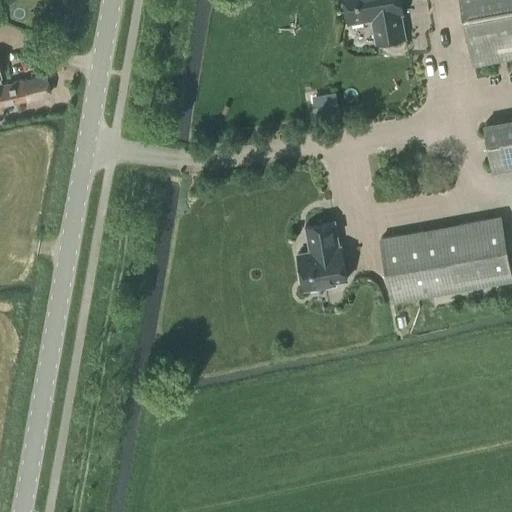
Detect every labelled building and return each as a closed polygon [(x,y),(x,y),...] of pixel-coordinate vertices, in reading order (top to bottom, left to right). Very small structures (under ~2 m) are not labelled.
[(344,0),(349,25),(372,21),(377,45),(406,40),(402,16),(404,16),(400,0),(344,0)] [(511,0),(461,0),(474,67),(511,60),(511,0)] [(0,104),(50,93),(45,74),(0,84),(0,104)] [(304,89),(306,102),(319,100),(317,87),(304,89)] [(511,121),(484,126),(493,174),(511,170),(511,121)] [(381,240),(392,303),(511,281),(511,278),(501,218),(381,240)] [(298,255),(304,292),(324,288),(324,286),(347,282),(341,247),(339,248),(335,223),(305,228),(310,253),(298,255)]
